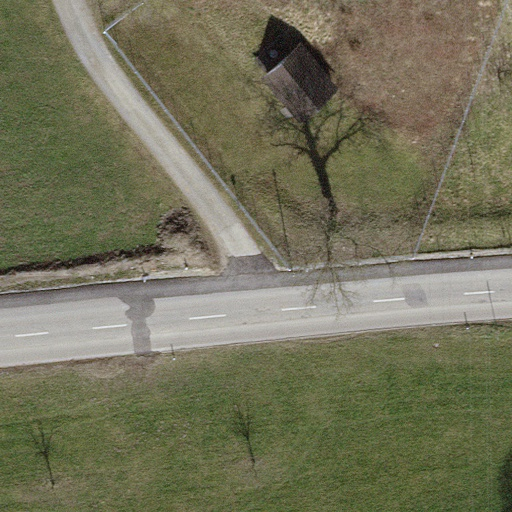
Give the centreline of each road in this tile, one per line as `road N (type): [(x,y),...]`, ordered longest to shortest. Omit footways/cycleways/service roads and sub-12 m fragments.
road 1 (tertiary): [(511,291),(0,339)]
road 2 (track): [(262,311),(227,228),(113,80),(69,0)]
